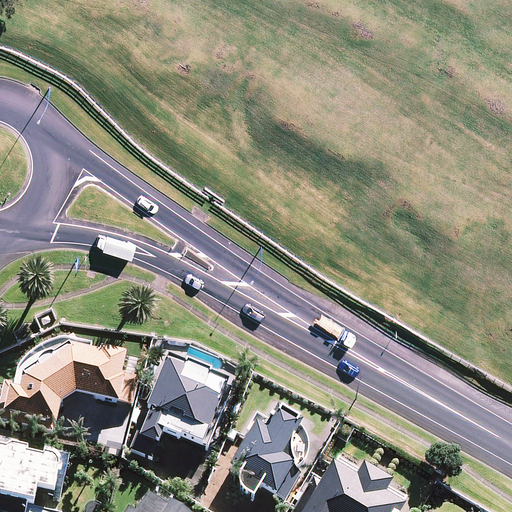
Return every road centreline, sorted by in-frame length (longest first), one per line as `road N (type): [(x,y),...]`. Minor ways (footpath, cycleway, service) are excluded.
road 1 (secondary): [(45,131),(499,436)]
road 2 (secondary): [(499,436),(303,340),(175,265),(122,243),(17,231)]
